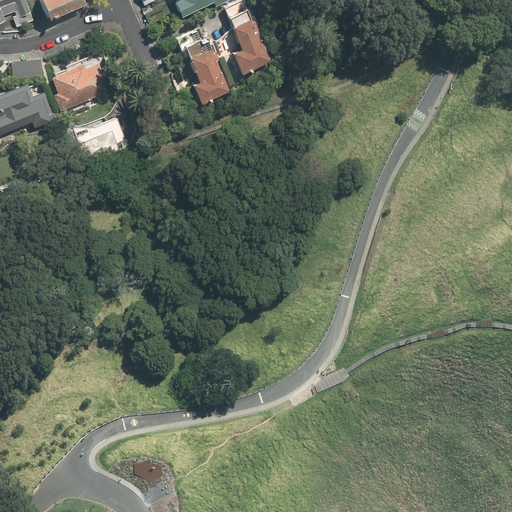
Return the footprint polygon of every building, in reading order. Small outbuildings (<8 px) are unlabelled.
[(0,0),(0,23),(4,22),(2,16),(11,12),(13,16),(10,17),(14,28),(29,21),(20,0),(0,0)] [(81,4),(79,0),(30,0),(41,22),(81,4)] [(138,0),(139,3),(145,0),(171,0),(172,2),(167,4),(174,19),(209,4),(211,8),(230,0),(138,0)] [(226,27),(223,28),(234,52),(227,55),(237,77),(268,63),(249,19),(247,20),(243,12),(247,10),(242,0),(236,0),(219,8),(224,18),(222,18),(226,27)] [(226,92),(211,61),(216,59),(206,39),(197,43),(191,30),(173,39),(183,62),(181,63),(187,74),(188,73),(194,84),(187,87),(196,106),(226,92)] [(89,60),(47,78),(53,94),(51,95),(58,112),(94,97),(96,101),(105,97),(89,60)] [(22,84),(0,92),(0,133),(29,122),(31,128),(52,120),(41,92),(27,97),(22,84)] [(113,118),(70,137),(73,144),(71,145),(81,168),(124,149),(120,142),(123,140),(113,118)]
